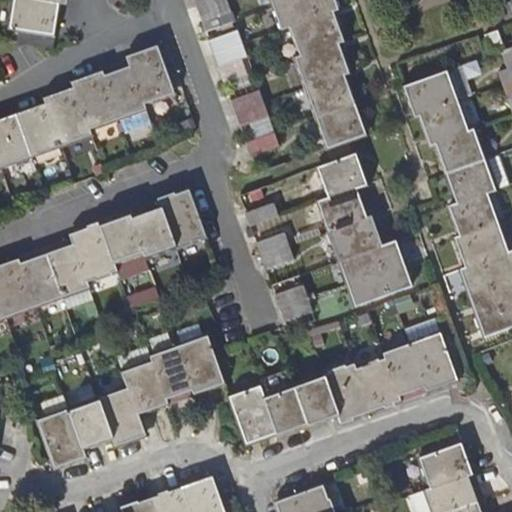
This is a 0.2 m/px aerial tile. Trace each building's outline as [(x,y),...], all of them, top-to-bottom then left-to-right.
[(52,45),(58,1),(50,0),(12,0),(8,28),(19,29),(17,39),(52,45)] [(194,0),(198,10),(225,0),(194,0)] [(225,0),(198,10),(205,32),(237,21),(229,0),(225,0)] [(270,0),(273,8),(295,0),(270,0)] [(281,30),(333,12),(338,10),(334,0),(295,0),(273,8),(281,30)] [(292,60),(338,44),(344,41),(333,12),(281,30),(292,60)] [(208,39),(213,54),(244,43),(239,28),(208,39)] [(504,43),(501,35),(500,31),(485,36),(491,51),(505,47),(504,43)] [(213,54),(218,66),(249,56),(244,43),(213,54)] [(303,91),(346,75),(349,74),(338,44),(292,60),(303,91)] [(127,57),(129,62),(144,105),(175,94),(158,45),(127,57)] [(511,82),(511,48),(500,53),(507,71),(499,74),(503,86),(511,82)] [(129,62),(103,72),(120,119),(125,133),(151,124),(144,105),(129,62)] [(414,118),(420,115),(459,102),(473,97),(462,67),(448,72),(404,87),(414,118)] [(120,119),(103,72),(73,83),(75,88),(90,130),(120,119)] [(313,120),(356,105),(346,75),(303,91),(313,120)] [(511,82),(503,86),(511,109),(511,82)] [(90,130),(75,88),(45,98),(46,105),(62,147),(92,136),(90,130)] [(229,99),(235,114),(266,104),(261,89),(229,99)] [(459,102),(420,115),(430,145),(436,144),(469,132),(459,102)] [(235,114),(239,126),(271,115),(266,104),(235,114)] [(62,147),(46,105),(17,115),(32,158),(62,147)] [(366,135),(356,105),(313,120),(324,151),(366,135)] [(32,158),(17,115),(0,121),(0,162),(2,168),(32,158)] [(475,130),(469,132),(436,144),(447,174),(485,160),(475,130)] [(245,145),(250,157),(281,146),(277,133),(245,145)] [(357,154),(317,168),(328,199),(356,189),(367,185),(357,154)] [(447,174),(457,203),(488,193),(508,185),(498,156),(485,160),(447,174)] [(161,207),(176,248),(206,237),(189,189),(159,199),(161,207)] [(356,189),(328,199),(318,203),(328,232),(367,219),(356,189)] [(488,193),(457,203),(449,206),(460,236),(499,223),(488,193)] [(245,213),(250,227),(281,217),(275,202),(245,213)] [(161,207),(131,218),(144,254),(146,259),(176,248),(161,207)] [(144,254),(131,218),(130,213),(100,223),(115,264),(144,254)] [(339,263),(383,247),(372,217),(367,219),(328,232),(339,263)] [(72,240),(87,282),(117,272),(115,264),(100,223),(70,234),(72,240)] [(499,223),(460,236),(455,238),(466,269),(510,253),(499,223)] [(255,242),(260,257),(291,246),(286,231),(255,242)] [(93,301),(87,282),(72,240),(46,250),(63,298),(68,310),(93,301)] [(347,285),(404,265),(396,242),(383,247),(339,263),(347,285)] [(291,246),(260,257),(265,269),(295,258),(291,246)] [(63,298),(46,250),(19,259),(36,307),(63,298)] [(511,252),(510,253),(466,269),(461,271),(469,293),(511,276),(511,252)] [(36,307),(19,259),(0,265),(0,299),(7,318),(36,307)] [(412,288),(404,265),(347,285),(355,308),(412,288)] [(450,294),(464,291),(460,271),(446,274),(450,294)] [(511,276),(469,293),(477,315),(511,302),(511,276)] [(274,294),(279,309),(309,298),(304,283),(274,294)] [(154,286),(126,295),(130,307),(158,298),(154,286)] [(279,309),(284,321),(314,311),(309,298),(279,309)] [(511,302),(477,315),(485,337),(511,327),(511,302)] [(426,393),(458,382),(447,351),(436,320),(405,331),(409,344),(426,393)] [(216,359),(212,350),(207,336),(177,347),(194,396),(225,385),(216,359)] [(400,403),(426,393),(409,344),(383,354),(385,359),(400,403)] [(194,396),(177,347),(150,356),(152,362),(168,405),(194,396)] [(371,413),(400,403),(385,359),(355,369),(371,413)] [(168,405),(152,362),(122,372),(128,388),(138,415),(168,405)] [(341,424),(371,413),(355,369),(354,364),(324,375),(339,417),(341,424)] [(293,386),(308,427),(339,417),(324,375),(293,386)] [(264,396),(260,385),(229,397),(246,445),(277,434),(264,396)] [(264,396),(277,434),(279,438),(308,427),(293,386),(264,396)] [(98,398),(113,441),(116,448),(146,437),(138,415),(128,388),(98,398)] [(68,409),(84,451),(113,441),(98,398),(68,409)] [(84,451),(68,409),(38,420),(52,461),(55,469),(86,458),(84,451)] [(473,474),(462,444),(417,460),(428,491),(473,474)] [(428,491),(423,492),(430,511),(452,511),(483,501),(473,474),(428,491)] [(224,511),(221,502),(211,477),(182,488),(190,511),(224,511)] [(332,511),(322,485),(275,503),(276,507),(277,511),(332,511)] [(190,511),(182,488),(152,499),(156,511),(190,511)] [(122,509),(122,511),(156,511),(152,499),(122,509)] [(486,511),(483,501),(452,511),(486,511)]
